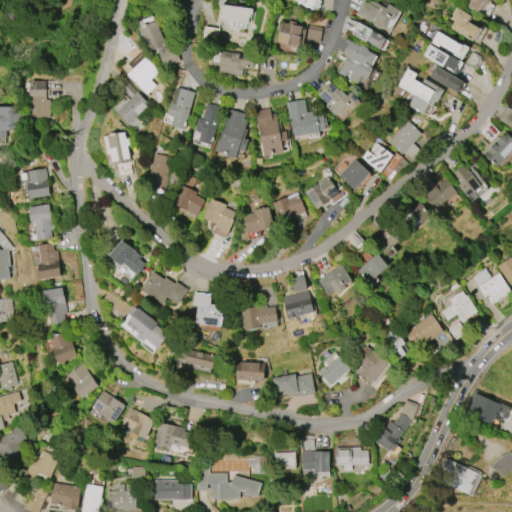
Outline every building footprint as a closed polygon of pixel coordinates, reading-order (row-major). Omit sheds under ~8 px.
[(319,0),(318,8),(298,6),(298,1),(295,1),(295,0),(319,0)] [(371,0),(386,8),(388,4),(399,9),(393,21),(390,20),(385,29),(381,27),(380,29),(373,25),(374,24),(356,14),(363,1),(369,4),(371,0)] [(492,0),(483,15),(478,11),(477,13),(468,7),(471,3),(466,0),(492,0)] [(222,4),(253,9),(252,15),(250,14),(248,23),(222,20),(223,10),(221,10),(222,4)] [(457,7),(471,16),(468,22),(479,28),(472,40),(450,28),(455,21),(451,19),(453,16),(452,15),(457,7)] [(342,30),(352,33),(355,22),(345,19),(342,30)] [(295,54),(278,51),(283,22),(286,22),(286,20),(303,23),(298,46),(297,46),(295,54)] [(156,21),(167,46),(152,53),(146,39),(144,40),(139,28),(156,21)] [(380,49),(386,38),(357,23),(351,35),(380,49)] [(438,31),(464,46),(458,56),(440,46),(439,47),(432,43),(438,31)] [(350,41),(361,46),(361,45),(368,48),(367,50),(377,54),(371,66),(373,67),(368,78),(361,75),(357,84),(349,80),(351,75),(347,74),(345,77),(338,73),(346,55),(343,54),(350,41)] [(425,56),(430,45),(459,61),(453,71),(425,56)] [(156,85),(146,94),(134,82),(135,80),(129,74),(137,66),(132,61),(141,51),(153,64),(152,64),(159,71),(151,80),(156,85)] [(220,52),(239,54),(238,59),(242,59),(243,53),(255,54),(253,68),(243,67),(242,76),(235,75),(236,73),(219,71),(220,64),(210,63),(212,51),(220,52)] [(436,66),(464,82),(458,93),(429,77),(436,66)] [(415,95),(398,85),(407,69),(417,74),(414,80),(421,84),(424,78),(445,90),(438,103),(436,101),(433,106),(429,104),(423,115),(409,106),(415,95)] [(31,81),(47,82),(46,100),(52,100),(52,118),(30,118),(31,81)] [(318,95),(330,81),(340,90),(340,89),(348,96),(351,92),(359,99),(351,108),(350,106),(341,116),(338,113),(335,116),(328,110),(331,106),(318,95)] [(148,106),(127,125),(115,112),(128,100),(120,90),(128,84),(148,106)] [(195,92),(184,130),(171,126),(173,118),(168,116),(171,103),(175,104),(180,88),(195,92)] [(287,102),(305,99),(307,112),(313,111),(313,116),(323,114),(324,118),(326,118),(327,126),(325,126),(326,130),(320,131),(320,132),(295,136),(292,119),(290,120),(287,102)] [(207,103),(223,107),(212,145),(198,141),(201,132),(195,131),(198,118),(203,119),(207,103)] [(0,138),(0,106),(20,106),(20,130),(10,130),(10,138),(0,138)] [(511,127),(499,120),(506,106),(511,109),(511,127)] [(256,111),(271,108),(272,114),(277,113),(279,122),(280,122),(282,129),(288,128),(290,140),(282,141),(284,153),(265,156),(260,127),(259,127),(256,111)] [(216,150),(229,109),(245,114),(243,119),(248,120),(245,129),(248,130),(245,139),(250,140),(247,151),(239,149),(237,157),(216,150)] [(408,121),(422,134),(413,144),(422,153),(412,163),(402,153),(402,154),(389,141),(408,121)] [(124,131),(131,162),(129,162),(132,175),(119,178),(116,166),(113,167),(106,135),(124,131)] [(511,137),(511,149),(497,166),(484,154),(504,131),(511,137)] [(393,155),(381,173),(361,158),(366,150),(369,152),(376,142),(393,155)] [(148,187),(154,153),(170,156),(163,194),(156,193),(156,189),(148,187)] [(339,175),(355,158),(370,172),(354,189),(339,175)] [(468,161),(472,165),(468,168),(481,186),(473,192),(478,198),(472,203),(467,197),(451,176),(468,161)] [(46,168),(50,195),(30,198),(28,183),(30,183),(28,171),(46,168)] [(197,217),(187,211),(187,210),(172,202),(188,174),(197,178),(191,189),(196,192),(195,195),(205,201),(197,217)] [(328,176),(337,190),(342,187),(347,195),(332,204),(330,200),(316,209),(306,192),(312,188),(311,187),(328,176)] [(426,194),(436,186),(439,191),(450,182),(458,192),(437,209),(426,194)] [(298,192),(306,211),(280,222),(272,203),(298,192)] [(402,217),(411,210),(407,205),(416,197),(432,216),(423,224),(420,221),(412,228),(402,217)] [(203,217),(211,199),(226,206),(226,208),(237,213),(236,217),(234,216),(226,235),(217,231),(219,227),(215,225),(216,223),(203,217)] [(30,207),(49,204),(51,218),(50,218),(53,238),(37,240),(35,223),(32,223),(30,207)] [(269,206),(275,227),(247,234),(243,215),(254,213),(254,210),(269,206)] [(385,253),(374,241),(395,222),(406,235),(385,253)] [(0,246),(0,227),(9,239),(0,246)] [(110,254),(122,240),(151,264),(140,277),(124,263),(122,265),(110,254)] [(41,263),(38,245),(53,243),(54,250),(58,250),(61,276),(41,279),(38,263),(41,263)] [(0,249),(7,249),(11,278),(0,279),(0,249)] [(377,254),(388,266),(368,283),(357,271),(377,254)] [(511,257),(511,284),(510,286),(497,266),(511,257)] [(318,280),(341,265),(352,281),(345,286),(346,287),(337,293),(336,292),(329,296),(318,280)] [(499,273),(511,290),(498,299),(499,301),(496,303),(495,301),(492,303),(487,296),(486,297),(472,277),(485,268),(492,278),(499,273)] [(154,271),(164,279),(166,277),(176,284),(177,282),(190,291),(180,306),(168,298),(163,305),(141,290),(154,271)] [(306,290),(304,275),(290,277),(293,292),(306,290)] [(42,291),(63,288),(67,314),(64,314),(65,322),(51,325),(48,307),(44,307),(42,291)] [(449,299),(463,291),(466,296),(467,295),(478,312),(462,322),(457,314),(447,320),(441,311),(452,304),(449,299)] [(221,326),(196,324),(198,305),(193,305),(194,292),(212,294),(211,305),(223,306),(221,326)] [(314,312),(286,319),(282,303),(302,297),(302,294),(306,293),(307,297),(311,296),(314,312)] [(244,331),(241,309),(264,305),(263,299),(275,296),(279,321),(260,325),(261,328),(244,331)] [(0,299),(10,297),(14,319),(0,321),(0,299)] [(139,308),(159,323),(155,328),(167,338),(155,352),(120,325),(135,306),(138,309),(139,308)] [(404,332),(431,314),(443,331),(416,350),(404,332)] [(383,336),(395,328),(405,343),(400,346),(406,354),(399,359),(394,351),(393,352),(383,336)] [(55,348),(50,337),(65,331),(75,357),(58,364),(53,349),(55,348)] [(366,346),(372,351),(372,350),(388,362),(371,384),(358,373),(364,367),(355,360),(366,346)] [(211,370),(184,362),(187,348),(215,355),(211,370)] [(350,368),(330,385),(320,373),(340,356),(350,368)] [(264,382),(235,380),(237,358),(266,361),(264,382)] [(0,365),(16,360),(23,382),(1,389),(0,386),(0,365)] [(82,364),(99,386),(82,398),(73,386),(75,384),(67,375),(82,364)] [(273,378),(295,373),(296,376),(311,373),(315,392),(293,397),(292,393),(284,395),(283,391),(276,393),(273,378)] [(103,390),(125,403),(113,423),(102,416),(104,413),(94,406),(103,390)] [(0,397),(18,391),(21,401),(13,404),(16,413),(8,416),(9,419),(4,421),(5,427),(0,429),(0,397)] [(491,424),(466,412),(475,393),(496,402),(497,401),(510,407),(505,418),(497,415),(495,418),(494,417),(491,424)] [(388,450),(375,440),(390,421),(393,423),(401,413),(407,399),(419,404),(412,421),(399,439),(401,441),(393,451),(389,448),(388,450)] [(131,407),(155,419),(145,439),(139,436),(137,441),(129,437),(133,429),(123,423),(131,407)] [(193,433),(189,448),(171,444),(170,447),(155,444),(160,423),(186,429),(185,431),(193,433)] [(18,426),(27,439),(19,444),(28,457),(11,469),(0,452),(0,439),(7,435),(6,434),(18,426)] [(368,465),(351,465),(351,470),(344,471),(344,466),(337,466),(336,448),(361,447),(361,450),(368,449),(368,465)] [(59,457),(50,478),(37,473),(36,478),(28,475),(29,473),(26,471),(32,455),(40,459),(43,451),(59,457)] [(303,470),(302,452),(329,451),(330,472),(314,473),(314,469),(303,470)] [(511,471),(504,478),(490,467),(498,459),(505,454),(511,451),(511,454),(511,471)] [(296,466),(273,467),(272,453),(296,452),(296,466)] [(234,475),(261,483),(257,497),(244,494),(244,492),(240,492),(240,499),(219,500),(219,499),(211,499),(211,490),(197,491),(195,459),(209,458),(210,473),(226,472),(227,482),(232,482),(234,475)] [(446,458),(477,472),(476,473),(482,476),(473,496),(436,479),(446,458)] [(0,476),(0,460),(8,471),(0,476)] [(132,477),(144,477),(144,467),(132,467),(132,477)] [(0,489),(0,483),(4,478),(10,483),(3,492),(0,489)] [(177,498),(155,499),(154,481),(174,481),(174,484),(177,484),(177,498)] [(54,483),(81,487),(78,510),(64,508),(64,506),(51,504),(54,483)] [(82,511),(86,484),(103,486),(98,511),(82,511)] [(140,509),(123,510),(123,508),(109,509),(108,492),(114,492),(114,488),(139,486),(140,509)] [(47,490),(40,511),(34,511),(24,508),(30,490),(35,492),(37,487),(47,490)]
